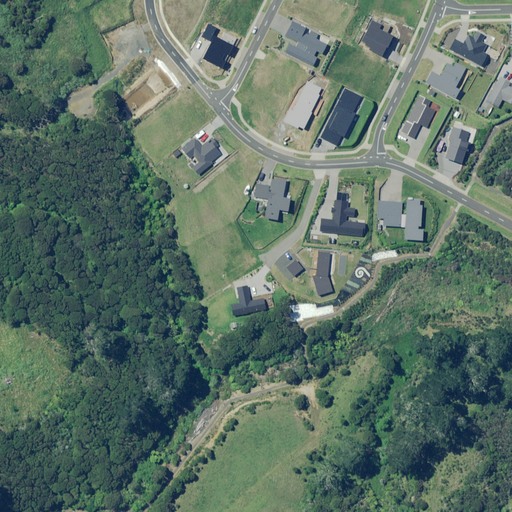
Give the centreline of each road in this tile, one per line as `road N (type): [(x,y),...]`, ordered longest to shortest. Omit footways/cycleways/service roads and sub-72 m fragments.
road 1 (residential): [(376,162),(313,164),(273,155),(216,105)]
road 2 (residential): [(438,4),(382,125),(376,162)]
road 3 (residential): [(511,225),(400,166),(376,162)]
road 4 (residential): [(216,105),(277,0)]
